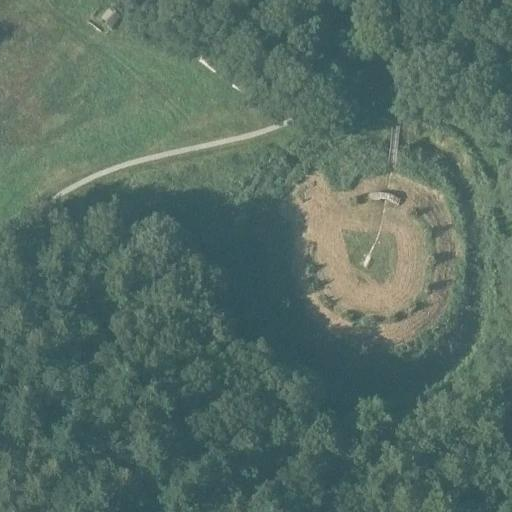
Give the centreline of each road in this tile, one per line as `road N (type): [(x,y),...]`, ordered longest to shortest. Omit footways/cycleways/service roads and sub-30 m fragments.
road 1 (track): [(492,357),(444,404),(406,420),(334,417),(261,360),(219,285),(206,225),(219,181),(267,142),(391,78)]
road 2 (track): [(391,78),(461,124),(494,173),(510,285),(508,319),(492,357),(511,371)]
road 3 (track): [(284,134),(182,65),(230,0)]
road 4 (track): [(182,65),(100,43),(51,0)]
